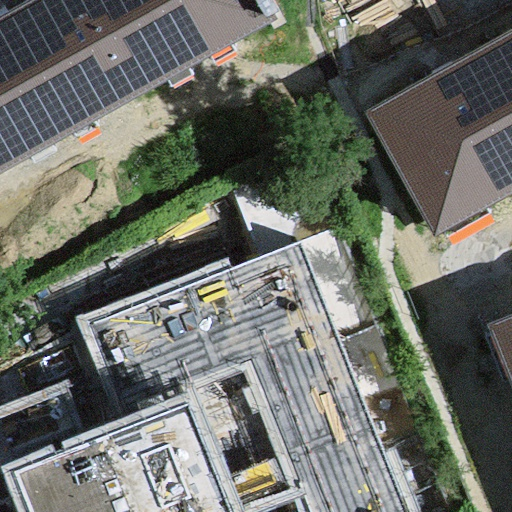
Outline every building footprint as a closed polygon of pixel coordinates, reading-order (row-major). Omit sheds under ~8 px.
[(0,160),(127,89),(77,0),(37,0),(0,21),(0,160)] [(77,0),(127,89),(267,12),(275,26),(285,20),(274,0),(77,0)] [(511,35),(456,66),(455,65),(453,66),(460,78),(446,85),(442,88),(435,76),(432,77),(433,79),(376,111),(438,221),(511,179),(511,35)] [(410,511),(301,236),(90,320),(113,379),(92,387),(74,341),(0,369),(0,374),(13,408),(0,413),(0,511),(18,511),(31,508),(32,511),(410,511)] [(511,318),(499,324),(511,357),(511,318)]
